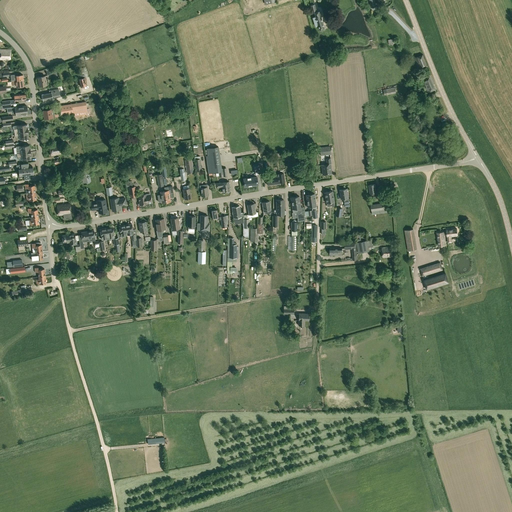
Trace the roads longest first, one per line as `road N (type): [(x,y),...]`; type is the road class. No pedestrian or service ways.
road 1 (residential): [(49,228),(477,157)]
road 2 (track): [(69,331),(317,290)]
road 3 (track): [(54,279),(116,511)]
road 4 (residential): [(0,32),(28,68),(49,228)]
road 5 (tertiary): [(477,157),(441,93),(405,0)]
